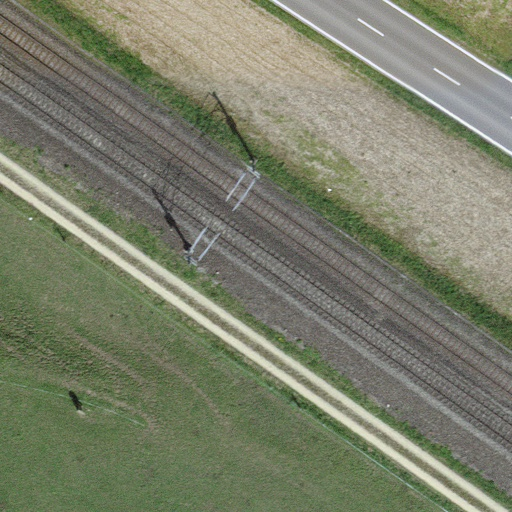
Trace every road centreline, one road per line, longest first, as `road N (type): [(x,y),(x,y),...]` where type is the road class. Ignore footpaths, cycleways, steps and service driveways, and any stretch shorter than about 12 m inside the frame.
road 1 (track): [(0,158),(501,511)]
road 2 (primary): [(331,0),(511,118)]
